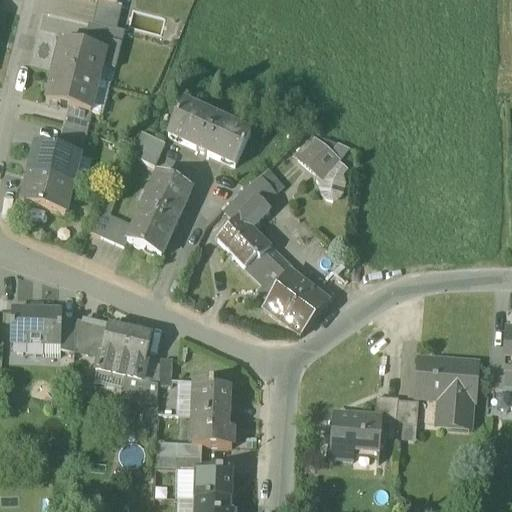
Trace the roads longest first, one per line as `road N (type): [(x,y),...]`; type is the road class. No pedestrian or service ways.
road 1 (residential): [(281,362),(229,354),(158,314),(0,249)]
road 2 (residential): [(511,282),(416,285),(359,306),(281,362)]
road 3 (unclassified): [(272,511),(281,362)]
road 4 (residential): [(0,127),(33,0)]
